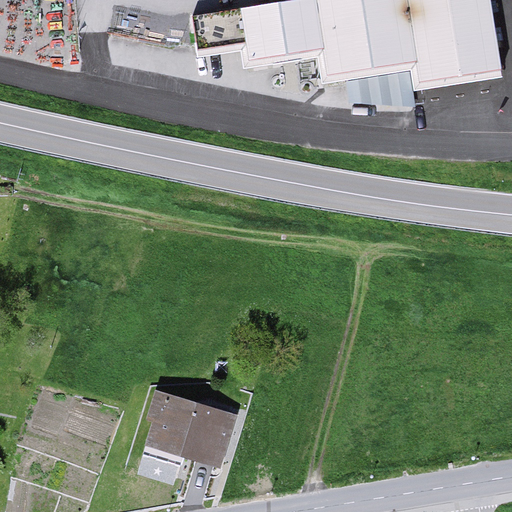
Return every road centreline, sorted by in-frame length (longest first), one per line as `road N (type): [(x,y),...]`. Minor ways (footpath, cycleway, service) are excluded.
road 1 (primary): [(511,215),(370,196),(0,123)]
road 2 (unclassified): [(511,148),(312,136),(0,79)]
road 3 (residential): [(317,511),(471,486)]
